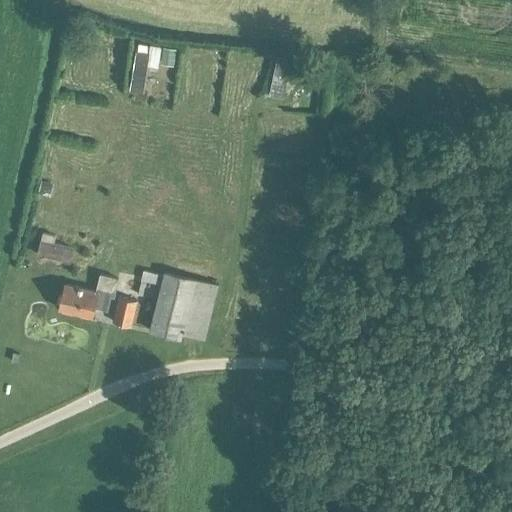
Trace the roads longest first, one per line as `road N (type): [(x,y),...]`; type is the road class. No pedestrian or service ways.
road 1 (unclassified): [(311,369),(199,365),(139,381),(0,442)]
road 2 (track): [(511,383),(311,369)]
